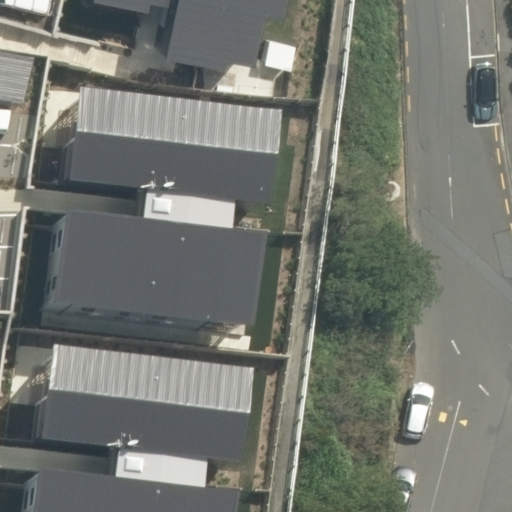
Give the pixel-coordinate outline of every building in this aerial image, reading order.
[(103,0),(167,14),(160,46),(248,65),(261,0),(103,0)] [(263,114),(68,95),(60,183),(255,202),(263,114)] [(0,202),(10,100),(0,99),(0,202)] [(250,244),(55,225),(46,313),(242,332),(250,244)] [(236,378),(42,355),(31,443),(226,466),(236,378)] [(220,511),(221,503),(27,479),(22,511),(220,511)]
